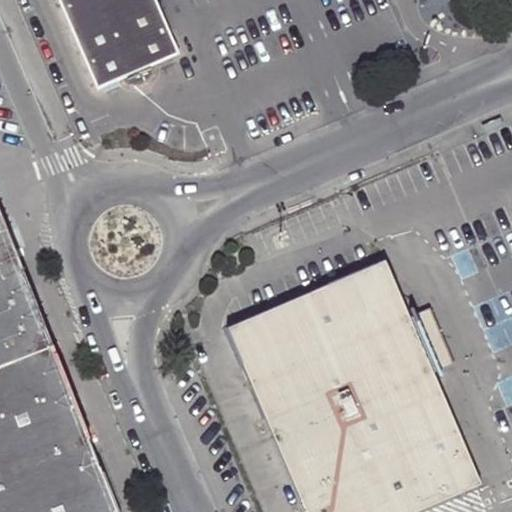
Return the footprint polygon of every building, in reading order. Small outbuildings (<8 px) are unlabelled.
[(179,57),(155,0),(58,0),(95,90),(117,83),(122,86),(131,88),(143,85),(152,80),(158,73),(160,64),(179,57)] [(498,116),(482,124),(485,132),(502,124),(498,116)] [(0,511),(110,511),(0,224),(0,511)] [(402,316),(395,301),(378,265),(223,329),(303,511),(421,511),(478,488),(441,402),(431,381),(402,316)] [(418,310),(402,316),(431,381),(447,374),(418,310)]
